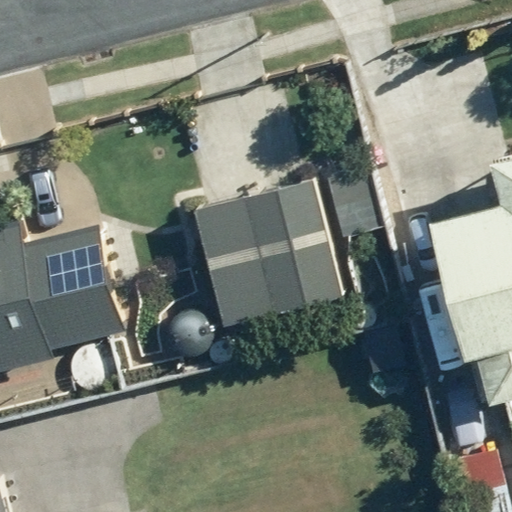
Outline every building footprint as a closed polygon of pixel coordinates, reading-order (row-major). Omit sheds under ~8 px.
[(511,191),(456,206),(491,345),(499,342),(511,390),(511,389),(511,191)] [(200,241),(221,344),(269,333),(270,339),(339,324),(316,215),(283,222),(280,206),(259,210),(264,228),(200,241)] [(138,324),(113,220),(39,238),(33,212),(17,216),(19,230),(0,234),(0,366),(69,349),(68,342),(138,324)] [(0,511),(151,511),(147,493),(67,511),(43,511),(26,437),(0,443),(0,511)] [(511,511),(511,458),(508,441),(468,452),(483,511),(511,511)]
